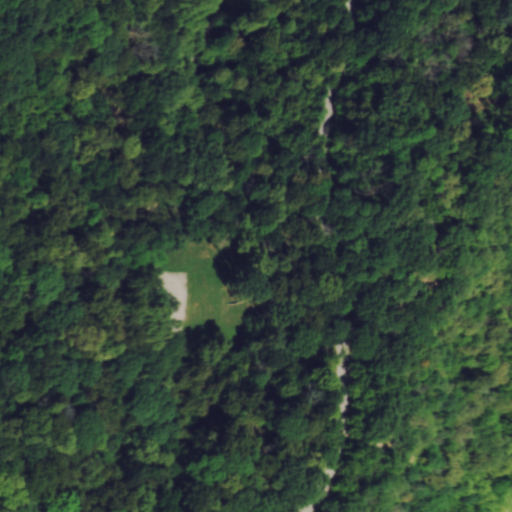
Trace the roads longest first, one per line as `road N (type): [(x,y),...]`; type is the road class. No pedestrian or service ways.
road 1 (residential): [(511,28),(477,28),(454,0),(320,129),(335,371),(322,456),(290,511)]
road 2 (track): [(349,309),(414,264),(405,184),(427,112),(450,86),(498,61)]
road 3 (track): [(137,511),(183,458),(216,284)]
road 4 (track): [(112,0),(94,62),(95,117),(112,155),(151,182)]
road 5 (track): [(219,146),(287,229),(288,295)]
road 6 (track): [(288,295),(255,349),(235,457)]
